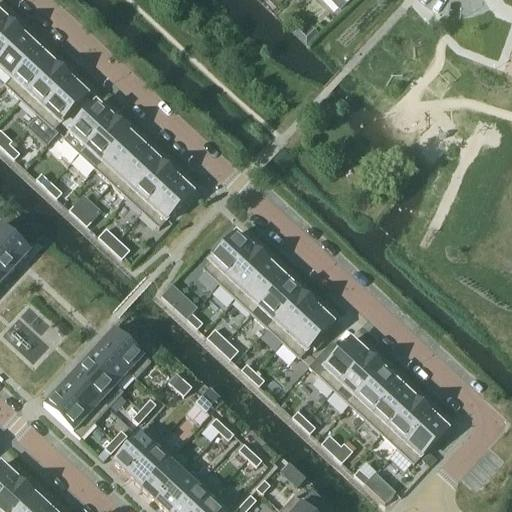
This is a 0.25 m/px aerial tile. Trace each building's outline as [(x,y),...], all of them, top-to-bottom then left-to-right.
[(309,24),(317,16),(309,8),(301,16),(309,24)] [(0,62),(22,39),(6,24),(0,30),(0,62)] [(294,35),(306,47),(318,34),(312,29),(306,34),(300,29),(294,35)] [(0,62),(0,69),(12,81),(37,54),(22,39),(0,62)] [(53,68),(37,54),(12,81),(6,88),(22,103),(53,68)] [(69,83),(53,68),(22,103),(37,117),(69,83)] [(69,83),(37,117),(54,132),(85,98),(69,83)] [(64,142),(79,157),(111,122),(96,108),(64,142)] [(96,171),(127,137),(111,122),(79,157),(96,171)] [(0,134),(0,150),(3,154),(9,148),(11,145),(0,134)] [(111,186),(143,151),(127,137),(96,171),(111,186)] [(9,148),(3,154),(14,163),(19,157),(9,148)] [(159,166),(143,151),(111,186),(127,200),(159,166)] [(159,166),(127,200),(143,216),(175,181),(159,166)] [(41,177),(36,183),(46,193),(52,187),(41,177)] [(191,196),(175,181),(143,216),(159,230),(191,196)] [(52,187),(46,193),(56,202),(62,196),(52,187)] [(75,208),(69,214),(77,222),(83,216),(75,208)] [(83,216),(77,222),(86,231),(92,225),(83,216)] [(2,228),(0,229),(0,253),(16,269),(30,254),(2,228)] [(106,232),(98,241),(110,252),(118,243),(106,232)] [(204,273),(220,287),(252,253),(236,238),(204,273)] [(118,243),(110,252),(121,263),(130,254),(118,243)] [(16,269),(0,253),(0,281),(2,284),(16,269)] [(269,269),(252,253),(220,287),(237,303),(269,269)] [(269,269),(237,303),(252,317),(284,282),(269,269)] [(268,331),(300,297),(284,282),(252,317),(268,331)] [(268,331),(284,346),(315,312),(300,297),(268,331)] [(183,309),(178,315),(187,324),(193,318),(183,309)] [(331,326),(315,312),(284,346),(300,361),(331,326)] [(193,318),(187,324),(197,333),(202,327),(193,318)] [(215,332),(206,341),(218,353),(227,344),(215,332)] [(114,334),(101,349),(129,375),(136,381),(149,367),(114,334)] [(227,344),(218,353),(230,364),(238,355),(227,344)] [(318,378),(335,394),(367,360),(350,344),(318,378)] [(87,364),(115,390),(129,375),(101,349),(87,364)] [(367,360),(335,394),(351,408),(383,374),(367,360)] [(73,379),(108,411),(122,396),(115,390),(87,364),(73,379)] [(246,368),(241,374),(250,382),(255,376),(246,368)] [(366,422),(398,388),(383,374),(351,408),(366,422)] [(255,376),(250,382),(259,390),(264,384),(255,376)] [(59,394),(94,426),(108,411),(73,379),(59,394)] [(180,380),(171,389),(177,395),(186,386),(180,380)] [(186,386),(177,395),(183,400),(192,391),(186,386)] [(383,438),(415,404),(398,388),(366,422),(383,438)] [(94,426),(59,394),(46,408),(81,440),(94,426)] [(201,400),(195,406),(206,415),(211,409),(201,400)] [(150,403),(141,412),(147,418),(156,408),(150,403)] [(398,452),(430,418),(415,404),(383,438),(398,452)] [(141,412),(132,422),(138,428),(147,418),(141,412)] [(297,415),(292,421),(301,430),(306,423),(297,415)] [(446,432),(430,418),(398,452),(414,466),(446,432)] [(216,422),(211,428),(219,436),(225,430),(216,422)] [(306,423),(301,430),(309,438),(315,432),(306,423)] [(225,430),(219,436),(228,444),(234,438),(225,430)] [(113,467),(127,480),(160,444),(146,431),(113,467)] [(121,434),(113,443),(119,449),(127,440),(121,434)] [(329,439),(320,448),(332,459),(341,450),(329,439)] [(113,443),(104,452),(110,458),(119,449),(113,443)] [(174,457),(160,444),(127,480),(141,493),(169,463),(174,457)] [(341,450),(332,459),(341,467),(352,455),(343,447),(341,450)] [(244,448),(239,454),(247,462),(253,456),(244,448)] [(253,456),(247,462),(256,470),(261,464),(253,456)] [(183,476),(169,463),(141,493),(156,506),(183,476)] [(0,501),(19,482),(1,466),(0,466),(0,501)] [(359,473),(353,479),(363,488),(369,482),(359,473)] [(183,476),(156,506),(162,511),(176,511),(197,489),(183,476)] [(369,482),(363,488),(380,503),(384,507),(395,495),(374,476),(369,482)] [(19,482),(0,501),(0,511),(20,511),(35,497),(19,482)] [(176,511),(201,511),(217,495),(203,483),(197,489),(176,511)] [(264,484),(256,492),(262,498),(270,489),(264,484)] [(217,495),(201,511),(227,511),(231,508),(217,495)] [(20,511),(50,511),(35,497),(20,511)] [(250,498),(242,507),(246,511),(248,511),(256,504),(250,498)] [(283,511),(306,511),(294,501),(283,511)]
